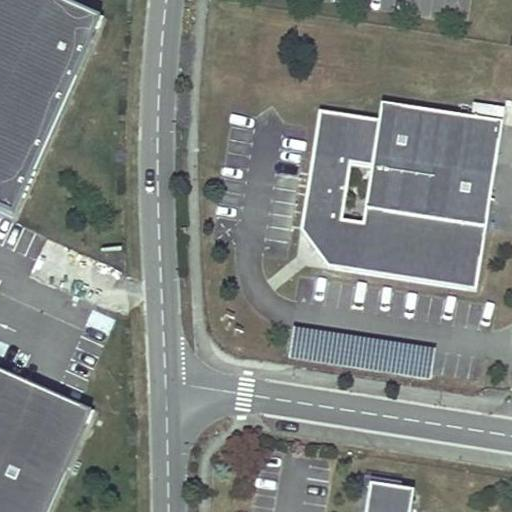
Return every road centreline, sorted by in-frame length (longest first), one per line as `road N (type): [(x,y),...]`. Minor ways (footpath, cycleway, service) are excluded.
road 1 (unclassified): [(165,0),(155,130),(165,384)]
road 2 (unclassified): [(511,435),(165,384)]
road 3 (unclassified): [(165,384),(167,511)]
